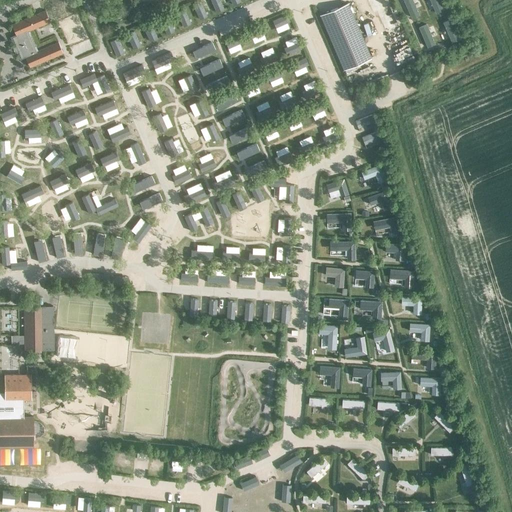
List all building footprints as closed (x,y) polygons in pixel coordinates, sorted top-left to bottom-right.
[(224,10),(219,0),(209,0),(216,13),(224,10)] [(419,12),(414,0),(404,0),(411,15),(419,12)] [(443,12),(438,0),(428,0),(435,15),(443,12)] [(207,17),(201,3),(193,6),(200,21),(207,17)] [(347,3),(320,15),(343,70),(371,58),(347,3)] [(37,51),(28,30),(52,20),(47,9),(13,24),(17,35),(14,37),(17,43),(13,45),(16,53),(20,51),(23,58),(26,56),(31,67),(64,53),(59,41),(37,51)] [(191,24),(184,10),(176,13),(183,28),(191,24)] [(290,18),(287,11),(272,18),(275,25),(290,18)] [(174,32),(168,18),(160,21),(167,36),(174,32)] [(460,41),(452,20),(443,24),(451,44),(460,41)] [(435,41),(428,21),(420,25),(427,44),(435,41)] [(266,29),(263,22),(249,29),(252,36),(266,29)] [(157,40),(151,25),(143,29),(150,43),(157,40)] [(140,47),(134,32),(126,36),(133,51),(140,47)] [(242,39),(239,32),(225,38),(228,45),(230,45),(242,39)] [(215,47),(211,39),(193,46),(197,54),(215,47)] [(124,54),(118,40),(110,43),(117,58),(124,54)] [(301,47),(298,40),(284,46),(287,53),(301,47)] [(277,57),(274,50),(259,56),(262,63),(277,57)] [(173,62),(170,54),(151,62),(154,70),(173,62)] [(308,62),(305,55),(290,61),(293,68),(308,62)] [(222,64),(219,56),(200,64),(203,72),(222,64)] [(254,67),(251,60),(236,66),(239,73),(254,67)] [(284,72),(281,65),(267,72),(270,79),(284,72)] [(145,74),(142,66),(123,74),(126,82),(145,74)] [(197,86),(191,72),(183,75),(190,89),(197,86)] [(229,80),(226,73),(207,81),(210,88),(229,80)] [(94,75),(79,81),(82,89),(97,83),(102,96),(111,93),(104,75),(95,79),(94,75)] [(261,83),(258,76),(243,82),(246,89),(261,83)] [(320,90),(317,83),(302,89),(305,96),(320,90)] [(72,94),(69,86),(50,94),(53,102),(72,94)] [(155,101),(149,86),(142,89),(148,104),(155,101)] [(237,97),(234,90),(215,98),(218,105),(237,97)] [(296,101),(293,94),(278,100),(281,107),(296,101)] [(209,111),(202,97),(195,100),(201,114),(209,111)] [(44,107),(41,98),(24,105),(27,113),(44,107)] [(327,106),(324,99),(309,105),(312,112),(327,106)] [(101,107),(94,110),(98,117),(116,110),(113,102),(101,107)] [(273,111),(270,104),(255,110),(258,117),(273,111)] [(244,115),(241,107),(222,115),(225,123),(244,115)] [(17,117),(14,109),(0,114),(0,116),(2,123),(17,117)] [(303,116),(300,109),(285,115),(288,121),(288,122),(303,116)] [(166,126),(160,111),(153,114),(159,129),(166,126)] [(86,120),(82,112),(66,118),(69,126),(86,120)] [(375,119),(372,112),(356,119),(359,126),(375,119)] [(279,126),(276,119),(262,125),(265,132),(279,126)] [(56,121),(49,124),(55,139),(63,136),(56,121)] [(219,136),(213,121),(206,124),(212,139),(219,136)] [(251,132),(248,124),(229,132),(232,140),(251,132)] [(127,128),(109,136),(112,143),(130,135),(127,128)] [(340,135),(337,128),(322,134),(325,141),(340,135)] [(381,136),(378,129),(362,135),(365,142),(381,136)] [(40,130),(24,131),(24,139),(41,138),(40,130)] [(96,133),(88,136),(95,151),(102,148),(96,133)] [(178,151),(171,136),(164,139),(170,154),(178,151)] [(316,146),(313,139),(298,145),(301,152),(316,146)] [(86,155),(79,140),(72,143),(78,158),(86,155)] [(259,148),(256,141),(236,149),(240,156),(259,148)] [(137,144),(130,147),(138,167),(146,164),(137,144)] [(292,156),(289,149),(275,156),(278,163),(292,156)] [(65,158),(60,153),(48,164),(53,169),(65,158)] [(119,162),(115,154),(99,160),(102,168),(119,162)] [(216,163),(213,156),(199,162),(202,170),(216,163)] [(266,166),(263,158),(244,166),(247,174),(266,166)] [(94,172),(90,164),(74,171),(78,179),(94,172)] [(379,184),(387,180),(380,164),(361,172),(365,180),(375,176),(378,182),(379,184)] [(191,174),(187,166),(171,173),(174,181),(191,174)] [(24,179),(10,171),(6,178),(20,186),(24,179)] [(234,181),(231,173),(212,181),(215,189),(234,181)] [(286,176),(270,175),(270,183),(285,184),(284,200),(293,200),(294,183),(285,182),(286,176)] [(68,185),(65,177),(49,183),(52,191),(68,185)] [(155,186),(151,179),(132,187),(135,195),(155,186)] [(344,179),(326,185),(328,192),(329,193),(339,190),(340,196),(341,197),(349,194),(344,179)] [(257,181),(250,184),(257,200),(263,197),(257,181)] [(205,193),(202,185),(183,193),(186,201),(205,193)] [(43,195),(40,187),(20,195),(23,203),(43,195)] [(239,189),(232,193),(239,208),(246,205),(239,189)] [(386,191),(368,198),(370,205),(371,206),(381,203),(383,210),(384,211),(392,208),(386,191)] [(95,209),(89,195),(80,198),(88,216),(96,213),(98,216),(118,208),(115,200),(95,209)] [(159,196),(139,204),(142,212),(162,203),(159,196)] [(223,196),(215,199),(222,216),(230,212),(223,196)] [(72,204),(65,207),(71,223),(79,220),(72,204)] [(206,204),(183,214),(190,229),(197,226),(193,218),(201,214),(205,223),(213,220),(206,204)] [(351,231),(350,213),(325,214),(326,223),(342,223),(342,231),(351,231)] [(291,232),(292,215),(284,215),(283,232),(291,232)] [(397,217),(373,221),(375,230),(390,227),(392,236),(401,234),(397,217)] [(151,227),(145,222),(132,239),(138,244),(151,227)] [(83,256),(80,235),(72,236),(74,257),(83,256)] [(101,258),(104,237),(96,236),(93,256),(101,258)] [(64,258),(59,237),(51,239),(56,260),(64,258)] [(123,240),(115,239),(111,259),(119,260),(123,240)] [(354,260),(354,241),(334,241),(334,251),(346,251),(346,260),(354,260)] [(46,263),(41,242),(33,243),(38,265),(46,263)] [(290,260),(290,243),(282,243),(282,260),(290,260)] [(404,261),(405,245),(386,244),(385,252),(396,253),(395,261),(404,261)] [(211,256),(212,248),(193,248),(193,255),(211,256)] [(10,265),(9,249),(0,249),(1,268),(10,267),(10,272),(27,271),(26,264),(10,265)] [(238,250),(222,250),(222,258),(238,258),(238,250)] [(264,251),(248,251),(248,259),(264,259),(264,251)] [(344,268),(326,267),(325,275),(335,276),(334,286),(343,287),(344,268)] [(197,280),(197,271),(181,270),(181,279),(197,280)] [(374,271),(355,270),(355,278),(365,279),(364,286),(373,287),(374,271)] [(415,271),(390,270),(390,279),(405,279),(404,289),(414,289),(415,271)] [(228,281),(229,273),(206,272),(206,280),(228,281)] [(254,282),(255,274),(238,274),(238,281),(254,282)] [(285,283),(285,275),(263,274),(263,283),(285,283)] [(197,315),(198,297),(191,297),(190,314),(197,315)] [(215,315),(217,298),(209,297),(208,315),(215,315)] [(422,298),(402,297),(402,306),(414,306),(413,315),(422,315),(422,298)] [(234,316),(235,299),(228,298),(226,316),(234,316)] [(349,300),(329,299),(328,308),(339,308),(339,320),(348,320),(349,300)] [(252,318),(253,300),(246,300),(244,317),(252,318)] [(382,301),(360,300),(359,309),(372,310),(372,318),(381,318),(382,301)] [(270,319),(271,301),(264,301),(263,319),(270,319)] [(288,320),(290,303),(282,302),(281,320),(288,320)] [(52,307),(43,307),(22,307),(22,351),(52,351),(52,307)] [(335,325),(319,324),(318,333),(327,334),(326,349),(336,349),(337,325),(335,325)] [(431,325),(410,324),(410,332),(421,333),(421,341),(430,342),(431,325)] [(389,329),(372,333),(374,342),(382,340),(385,353),(394,351),(389,329)] [(366,355),(364,337),(355,338),(357,347),(343,350),(344,358),(366,355)] [(436,350),(411,349),(411,358),(426,359),(426,368),(435,368),(436,350)] [(339,367),(319,365),(319,374),(330,375),(330,387),(338,387),(339,367)] [(371,369),(352,368),(352,376),(362,377),(361,385),(370,385),(371,369)] [(400,371),(381,372),(381,381),(392,380),(392,389),(401,389),(400,371)] [(4,395),(4,399),(24,399),(31,399),(31,374),(4,374),(4,395)] [(440,378),(421,377),(420,387),(431,387),(430,395),(439,395),(440,378)] [(0,444),(33,445),(33,416),(24,416),(24,403),(24,399),(4,399),(4,395),(0,395),(0,444)] [(329,398),(309,397),(308,404),(329,406),(329,398)] [(364,408),(364,401),(342,399),(342,407),(364,408)] [(398,410),(399,403),(377,401),(377,409),(398,410)] [(415,415),(411,409),(395,421),(399,427),(415,415)] [(454,427),(439,411),(434,416),(449,432),(454,427)] [(323,457),(306,471),(311,477),(328,463),(323,457)] [(363,480),(369,474),(352,458),(346,463),(363,480)] [(460,466),(466,486),(473,483),(466,464),(460,466)] [(397,482),(415,491),(418,484),(400,475),(397,482)] [(18,497),(18,489),(3,488),(2,496),(18,497)] [(44,499),(45,492),(29,490),(28,498),(44,499)] [(69,502),(70,494),(53,492),(53,500),(69,502)] [(303,494),(302,502),(326,502),(326,495),(303,494)] [(91,496),(83,495),(82,511),(90,511),(91,496)] [(370,504),(370,496),(346,495),(346,503),(370,504)] [(108,511),(109,503),(101,502),(100,511),(108,511)] [(139,511),(141,503),(132,502),(131,511),(139,511)]
